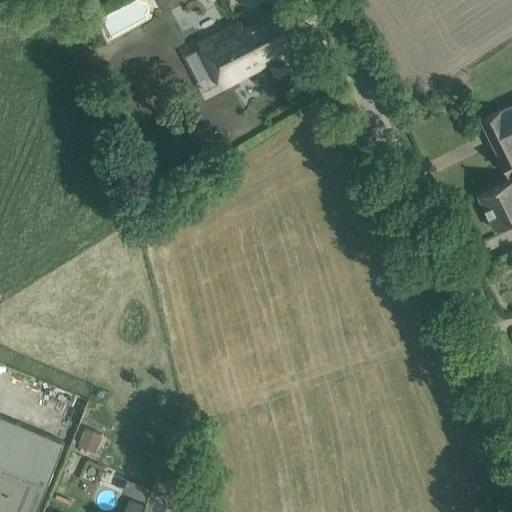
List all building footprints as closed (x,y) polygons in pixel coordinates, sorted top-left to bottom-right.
[(240,20),(222,29),(199,42),(222,86),(248,73),(265,64),(262,58),(301,38),(284,5),(243,26),(240,20)] [(511,103),(481,119),(508,174),(511,172),(511,103)] [(511,172),(508,174),(510,179),(478,194),(495,229),(511,219),(511,172)] [(35,511),(64,441),(0,414),(0,511),(35,511)] [(78,444),(96,451),(102,434),(85,427),(78,444)]
